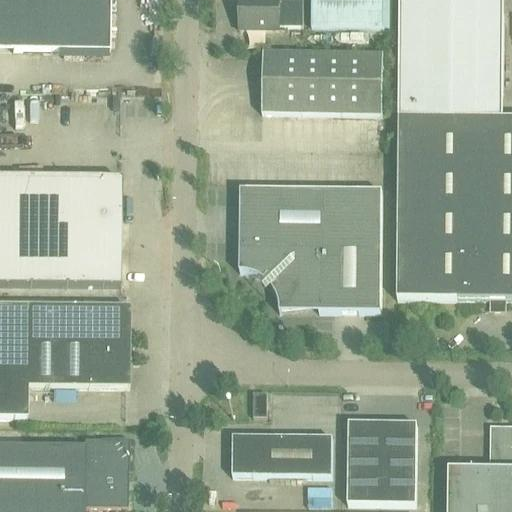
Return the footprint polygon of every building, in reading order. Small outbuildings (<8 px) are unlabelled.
[(0,0),(0,54),(109,56),(109,0),(0,0)] [(384,33),(390,33),(390,0),(311,0),(311,32),(384,33)] [(397,304),(511,304),(511,123),(502,123),(502,0),(398,0),(399,122),(397,304)] [(239,34),(279,34),(279,31),(303,31),(303,5),(279,5),(279,2),(239,2),(239,34)] [(262,118),(382,120),(383,60),(263,58),(262,118)] [(364,178),(378,179),(380,164),(366,163),(364,178)] [(120,182),(0,181),(0,289),(119,291),(120,182)] [(279,317),(380,318),(381,196),(239,195),(239,277),(243,277),(246,278),(250,279),(254,281),(257,282),(260,284),(263,287),(266,289),(269,292),(271,295),(273,299),(275,302),(276,306),(278,309),(278,313),(279,317)] [(0,422),(27,423),(27,392),(129,393),(129,311),(28,310),(0,309),(0,422)] [(253,422),(267,422),(267,397),(253,397),(253,422)] [(348,509),(416,510),(417,428),(349,427),(348,509)] [(448,511),(511,511),(511,431),(490,431),(489,475),(449,475),(448,511)] [(233,481),(333,481),(333,442),(233,441),(233,481)] [(0,511),(83,511),(84,511),(127,511),(128,444),(84,444),(84,451),(0,449),(0,511)] [(313,503),(335,503),(336,490),(313,490),(313,503)]
